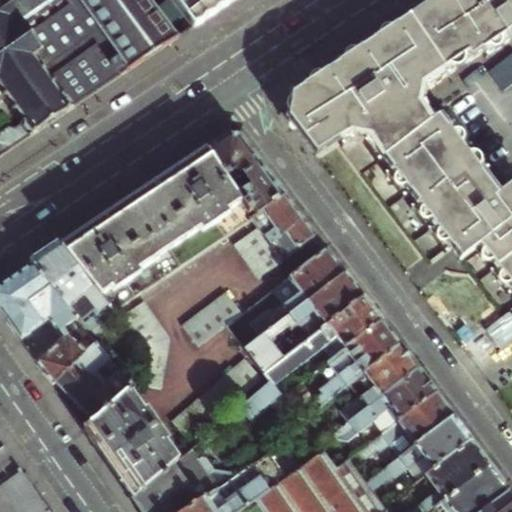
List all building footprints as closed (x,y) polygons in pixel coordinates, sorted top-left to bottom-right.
[(0,0),(0,158),(123,76),(176,41),(145,0),(0,0)] [(237,0),(171,0),(194,29),(229,5),(237,0)] [(511,186),(498,197),(438,119),(435,121),(429,126),(414,107),(418,88),(465,56),(470,63),(506,39),(511,34),(511,0),(439,0),(389,34),(368,48),(366,46),(359,51),(328,73),(291,97),(288,121),(315,157),(337,142),(349,134),(368,139),(384,160),(392,171),(409,195),(417,204),(452,250),(456,256),(461,262),(480,248),(511,289),(511,186)] [(511,49),(484,68),(498,89),(511,80),(511,49)] [(425,92),(470,63),(465,56),(418,88),(414,107),(429,126),(435,121),(423,104),(425,92)] [(378,165),(384,160),(368,139),(349,134),(337,142),(343,148),(352,142),(364,146),(378,165)] [(206,153),(238,199),(251,190),(243,179),(261,167),(247,149),(239,139),(229,137),(216,146),(206,153)] [(62,249),(115,311),(198,256),(253,220),(238,199),(206,153),(173,175),(122,208),(83,235),(62,249)] [(272,181),(261,167),(243,179),(251,190),(238,199),(253,220),(285,198),(272,181)] [(402,200),(409,195),(392,171),(385,176),(402,200)] [(300,218),(285,198),(253,220),(258,228),(283,262),(315,238),(300,218)] [(445,255),(452,250),(417,204),(410,209),(445,255)] [(283,262),(258,228),(234,245),(259,280),(283,262)] [(78,323),(87,334),(115,311),(62,249),(49,258),(34,267),(78,323)] [(335,264),(326,252),(274,292),(285,306),(279,311),(266,313),(250,326),(260,340),(344,276),(335,264)] [(62,333),(78,323),(34,267),(14,281),(0,290),(0,310),(21,341),(24,338),(27,342),(43,330),(41,326),(49,321),(62,333)] [(352,287),(344,276),(260,340),(244,352),(263,375),(282,361),(268,343),(288,327),(292,331),(299,325),(306,334),(294,343),(298,348),(362,300),(352,287)] [(242,316),(225,294),(181,326),(198,349),(242,316)] [(146,300),(121,317),(142,343),(135,386),(161,391),(169,340),(146,300)] [(371,311),(362,300),(298,348),(282,361),(263,375),(271,385),(273,388),(323,350),(331,362),(380,324),(371,311)] [(56,384),(98,348),(87,334),(78,323),(62,333),(67,337),(37,363),(45,376),(53,387),(56,384)] [(380,324),(331,362),(329,364),(339,377),(324,388),(328,392),(317,400),(322,408),(351,386),(399,348),(389,335),(380,324)] [(131,389),(98,348),(56,384),(78,407),(93,422),(131,389)] [(399,348),(351,386),(360,398),(341,412),(349,423),(417,372),(407,359),(399,348)] [(173,423),(190,442),(263,381),(247,361),(173,423)] [(417,372),(349,423),(335,434),(339,439),(348,441),(376,420),(386,432),(435,395),(425,382),(417,372)] [(280,397),(273,388),(271,385),(241,410),(251,422),(280,397)] [(133,500),(174,466),(178,463),(164,443),(167,441),(147,413),(144,415),(131,395),(134,393),(131,389),(93,422),(84,430),(107,465),(122,485),(133,500)] [(435,395),(386,432),(373,442),(378,448),(375,451),(379,456),(391,448),(400,459),(453,419),(444,407),(435,395)] [(453,419),(400,459),(366,484),(372,491),(394,475),(396,479),(408,470),(418,482),(425,477),(471,442),(461,429),(453,419)] [(471,442),(425,477),(438,494),(414,511),(431,511),(433,511),(466,484),(465,483),(488,465),(479,452),(471,442)] [(242,511),(256,503),(287,480),(268,455),(220,489),(186,511),(242,511)] [(186,511),(220,489),(211,475),(215,472),(216,467),(209,458),(205,457),(181,476),(174,466),(133,500),(140,511),(186,511)] [(466,484),(433,511),(434,511),(511,511),(511,496),(507,490),(488,465),(465,483),(466,484)] [(0,489),(16,511),(50,511),(20,470),(11,476),(0,483),(0,489)]
